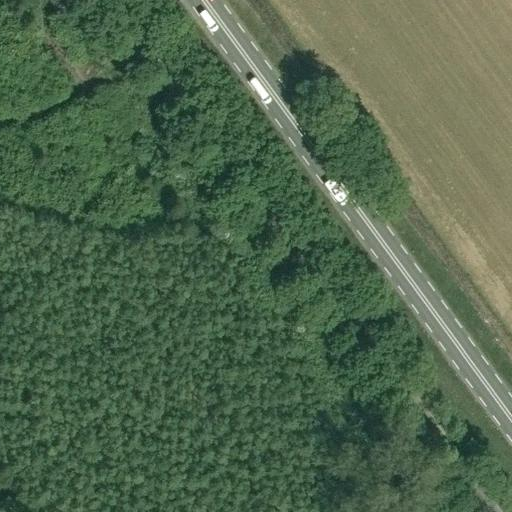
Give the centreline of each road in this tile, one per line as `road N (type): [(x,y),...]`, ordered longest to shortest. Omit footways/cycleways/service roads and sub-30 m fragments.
road 1 (unclassified): [(491,511),(123,0)]
road 2 (primary): [(511,419),(204,0)]
